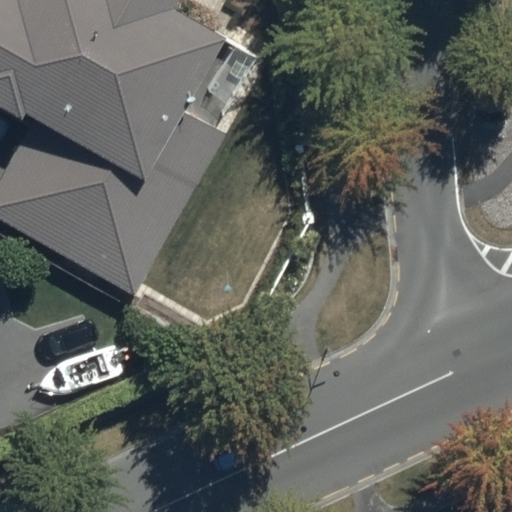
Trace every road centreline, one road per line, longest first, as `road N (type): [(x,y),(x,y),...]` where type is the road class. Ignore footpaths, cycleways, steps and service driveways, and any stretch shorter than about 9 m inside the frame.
road 1 (residential): [(448,367),(405,0)]
road 2 (tertiary): [(147,511),(448,367)]
